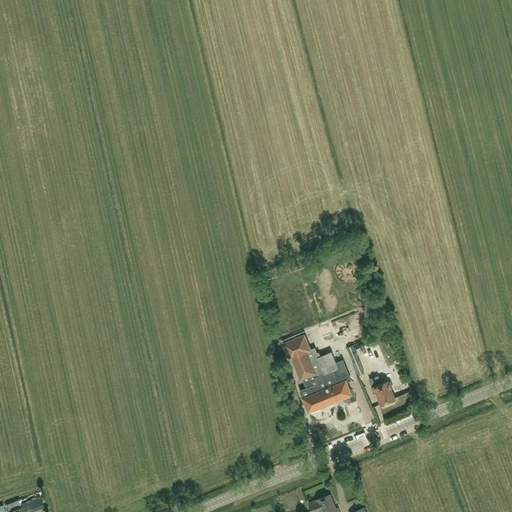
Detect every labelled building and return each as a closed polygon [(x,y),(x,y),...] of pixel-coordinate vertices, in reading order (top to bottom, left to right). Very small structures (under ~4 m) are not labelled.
[(338,337),(362,333),(359,318),(367,317),(366,313),(349,316),(351,328),(337,331),(338,337)] [(319,336),(330,333),(327,325),(316,328),(319,336)] [(351,393),(346,382),(351,380),(342,359),(335,362),(330,351),(318,357),(314,347),(309,349),(303,334),(282,343),(289,359),(292,357),(301,379),(303,378),(307,387),(300,390),(309,411),(351,393)] [(349,354),(356,352),(353,345),(346,348),(349,354)] [(356,352),(349,354),(358,376),(365,373),(356,352)] [(377,376),(369,379),(372,387),(371,387),(376,397),(377,397),(381,404),(382,404),(384,404),(393,401),(393,399),(412,391),(407,380),(401,382),(403,385),(391,390),(390,388),(392,387),(389,381),(388,382),(387,380),(380,383),(377,376)] [(337,434),(334,428),(328,431),(326,428),(314,433),(318,442),(337,434)] [(331,494),(309,502),(312,511),(340,511),(338,507),(336,508),(331,494)] [(19,500),(10,503),(12,509),(21,505),(19,500)]
